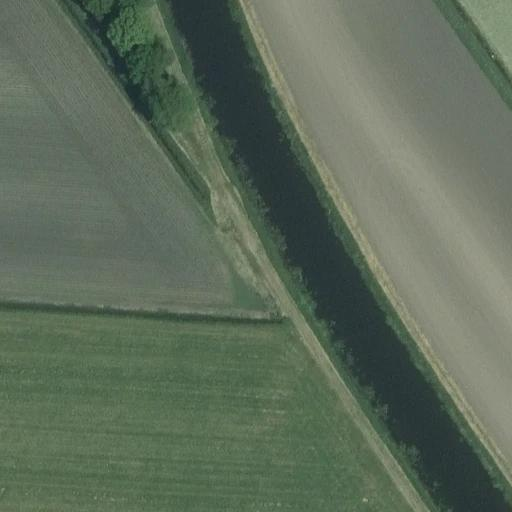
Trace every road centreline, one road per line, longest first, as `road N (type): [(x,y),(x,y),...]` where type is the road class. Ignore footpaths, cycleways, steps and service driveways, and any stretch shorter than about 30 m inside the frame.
road 1 (track): [(142,0),(225,200),(419,511)]
road 2 (track): [(78,0),(170,119),(198,137)]
